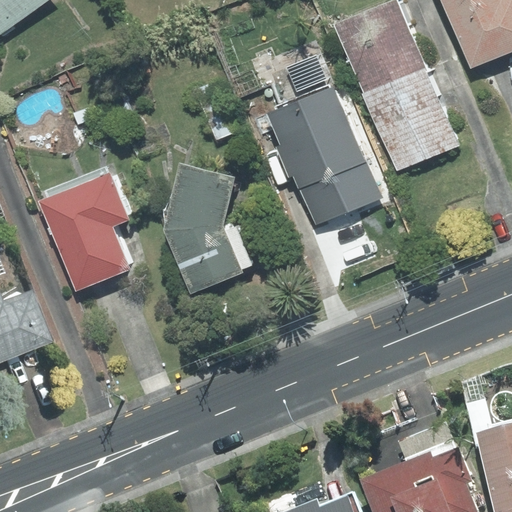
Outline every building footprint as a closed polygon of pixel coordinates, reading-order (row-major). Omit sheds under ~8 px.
[(0,0),(0,34),(48,0),(0,0)] [(364,93),(425,67),(396,0),(390,0),(335,24),(364,93)] [(511,0),(440,0),(470,69),(511,51),(511,0)] [(425,67),(364,93),(397,171),(458,145),(425,67)] [(225,78),(196,89),(216,140),(245,128),(225,78)] [(380,198),(333,87),(269,114),(316,225),(380,198)] [(235,176),(180,163),(164,229),(190,293),(253,267),(235,223),(222,229),(235,176)] [(109,173),(39,201),(76,291),(129,269),(111,226),(128,219),(109,173)] [(0,259),(0,362),(52,342),(32,292),(3,303),(0,294),(0,274),(5,273),(0,259)] [(511,511),(511,423),(476,432),(495,511),(511,511)] [(408,462),(362,480),(374,511),(477,511),(467,483),(472,481),(459,447),(456,449),(446,424),(400,441),(408,462)] [(360,511),(353,493),(320,507),(317,499),(285,511),(360,511)]
